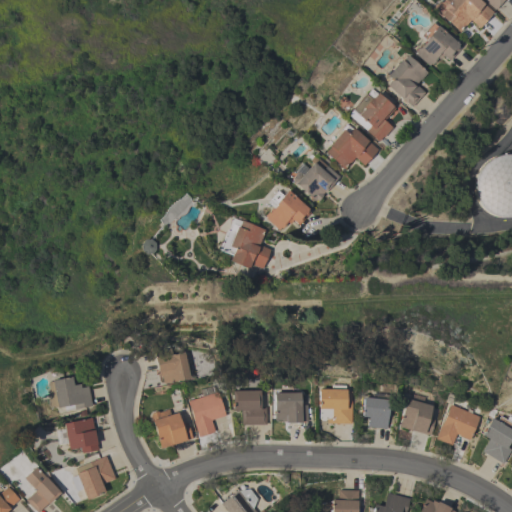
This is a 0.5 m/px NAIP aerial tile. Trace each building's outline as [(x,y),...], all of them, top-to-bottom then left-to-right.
[(478,27),(469,19),(459,31),(442,16),(441,17),(430,8),(434,3),(435,4),(438,1),(439,1),(440,2),(441,0),(479,0),(492,11),(478,27)] [(501,0),(493,9),(483,0),(501,0)] [(414,53),(414,52),(413,51),(417,47),(418,48),(424,41),(418,36),(431,22),(435,26),(436,25),(457,44),(456,44),(459,47),(447,60),(442,56),(439,59),(435,56),(434,57),(436,58),(431,64),(429,62),(427,65),(414,53)] [(411,106),(406,102),(405,102),(399,97),(400,97),(385,84),(390,79),(385,75),(400,58),(401,60),(406,55),(426,72),(419,79),(414,84),(423,92),(411,106)] [(382,137),(381,136),(377,141),(346,114),(365,93),(369,97),(370,96),(371,97),(376,92),(392,106),(391,106),(393,108),(383,120),(391,127),(382,137)] [(354,157),(343,169),(324,152),(329,146),(327,145),(342,129),(346,133),(351,127),(376,149),(362,165),(354,157)] [(501,154),(508,154),(511,155),(511,215),(509,216),(502,217),(493,215),(485,211),(479,204),(475,199),(473,190),(472,183),(473,176),(476,170),(480,164),(486,159),(491,156),(495,155),(501,154)] [(324,192),(323,191),(321,194),(322,194),(317,200),(316,199),(315,200),(295,183),(294,183),(292,181),(291,177),(295,173),(293,172),(301,163),(307,168),(311,163),(308,160),(312,155),(316,158),(317,158),(337,176),(324,192)] [(307,208),(306,209),(309,211),(297,225),(292,220),(288,223),(286,222),(280,228),(279,227),(277,229),(264,218),(265,217),(263,216),(267,211),(268,212),(272,207),(267,202),(280,186),(285,190),(286,189),(307,208)] [(258,245),(268,249),(260,268),(249,264),(247,268),(228,260),(231,255),(217,249),(225,228),(227,229),(231,217),(240,221),(240,220),(264,229),(258,245)] [(188,378),(162,383),(161,376),(159,377),(158,371),(156,372),(154,357),(183,351),(188,378)] [(90,405),(73,409),(73,408),(63,410),(62,406),(55,407),(55,406),(49,408),(47,398),(49,398),(46,382),(50,381),(50,380),(69,376),(71,385),(78,383),(79,387),(86,386),(90,405)] [(331,384),(344,384),(344,389),(345,389),(345,406),(350,406),(350,423),(325,423),(325,409),(317,408),(318,388),(331,389),(331,384)] [(201,396),(199,389),(213,385),(215,392),(217,391),(224,415),(210,420),(213,431),(197,436),(187,401),(201,396)] [(259,390),(260,407),(265,407),(265,424),(240,424),(240,410),(231,410),(231,390),(259,390)] [(299,392),(300,404),(306,404),(306,421),(300,421),(300,422),(285,422),(285,421),(280,421),(280,419),(273,419),(272,392),(299,392)] [(371,398),(371,393),(389,395),(385,428),(366,426),(367,417),(360,416),(362,397),(371,398)] [(431,405),(428,417),(434,419),(429,435),(397,426),(405,398),(431,405)] [(466,411),(467,408),(471,410),(470,413),(478,416),(468,439),(455,433),(450,445),(434,438),(440,424),(440,425),(449,404),(466,411)] [(159,448),(149,415),(150,412),(156,410),(158,412),(167,409),(169,414),(176,412),(180,423),(185,422),(191,438),(159,448)] [(96,449),(80,453),(79,447),(66,449),(64,438),(60,439),(59,433),(64,432),(62,422),(90,417),(96,449)] [(500,423),(502,418),(511,423),(511,436),(506,446),(510,449),(501,463),(480,450),(487,439),(480,434),(490,417),(500,423)] [(113,478),(100,483),(103,492),(85,499),(84,497),(77,500),(67,476),(82,470),(80,464),(104,455),(113,478)] [(47,503),(46,503),(36,511),(24,499),(34,490),(23,478),(35,466),(50,482),(52,480),(58,487),(56,489),(59,492),(47,503)] [(0,511),(0,492),(6,486),(18,498),(8,507),(9,508),(3,511),(0,511)] [(225,511),(219,503),(238,489),(238,490),(248,488),(256,499),(252,508),(254,511),(225,511)] [(329,511),(330,499),(336,499),(336,489),(357,490),(355,511),(329,511)] [(408,498),(404,511),(369,511),(372,504),(381,506),(384,492),(408,498)] [(453,511),(416,511),(423,498),(430,502),(431,500),(435,502),(435,501),(449,507),(448,509),(454,511),(453,511)]
